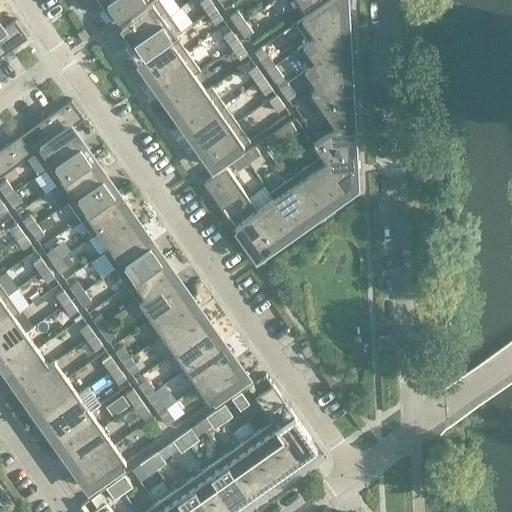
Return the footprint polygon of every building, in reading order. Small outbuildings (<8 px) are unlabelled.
[(141,0),(109,0),(111,3),(109,5),(117,17),(141,0)] [(171,13),(161,0),(154,0),(122,23),(130,35),(133,33),(136,38),(171,13)] [(214,6),(210,0),(201,0),(200,1),(207,11),(214,6)] [(346,8),(345,0),(327,0),(296,22),(308,40),(297,48),(346,14),(346,13),(343,15),(340,12),(346,8)] [(222,18),(214,6),(207,11),(215,23),(222,18)] [(238,9),(230,15),(237,26),(245,20),(238,9)] [(182,29),(171,13),(136,38),(139,42),(136,43),(144,54),(137,59),(138,60),(182,29)] [(347,34),(346,14),(297,48),(309,65),(304,69),(305,70),(347,40),(347,39),(344,41),(342,37),(347,34)] [(0,56),(28,36),(16,18),(2,27),(3,28),(0,30),(0,56)] [(253,31),(245,20),(237,26),(245,37),(253,31)] [(182,29),(138,60),(147,73),(149,71),(152,75),(150,77),(188,51),(176,34),(182,29)] [(239,41),(231,29),(223,34),(232,46),(239,41)] [(348,59),(347,40),(305,70),(317,87),(310,91),(311,92),(349,65),(349,64),(346,66),(343,63),(348,59)] [(247,53),(239,41),(232,46),(240,58),(247,53)] [(200,69),(188,51),(150,77),(160,91),(162,89),(165,93),(200,69)] [(267,52),(259,57),(268,69),(275,64),(267,52)] [(283,76),(275,64),(268,69),(276,81),(283,76)] [(264,76),(256,65),(248,70),(257,82),(264,76)] [(350,85),(349,65),(311,92),(335,126),(313,142),(314,143),(352,116),(350,89),(347,92),(345,88),(350,85)] [(201,69),(200,69),(165,93),(168,97),(165,99),(175,113),(212,86),(206,90),(195,73),(201,69)] [(272,88),(264,76),(257,82),(265,93),(272,88)] [(287,82),(280,87),(288,99),(296,94),(287,82)] [(225,104),(212,86),(175,113),(185,126),(187,124),(190,128),(225,104)] [(285,106),(276,94),(269,99),(277,111),(285,106)] [(84,116),(72,98),(38,122),(47,135),(29,147),(20,134),(0,148),(0,175),(34,152),(33,151),(71,125),(84,116)] [(237,122),(225,104),(190,128),(193,133),(190,134),(200,148),(237,122)] [(353,135),(352,116),(314,143),(322,154),(349,191),(356,186),(353,140),(350,142),(347,139),(353,135)] [(295,128),(290,121),(278,129),(284,136),(295,128)] [(250,140),(237,122),(200,148),(200,149),(203,147),(206,151),(203,153),(213,166),(250,140)] [(33,151),(34,152),(46,169),(81,144),(78,140),(80,138),(71,125),(33,151)] [(284,136),(278,129),(267,137),(272,145),(284,136)] [(84,148),(81,144),(46,169),(57,184),(94,158),(86,146),(84,148)] [(260,153),(255,145),(243,154),(248,161),(260,153)] [(248,161),(243,154),(231,162),(237,169),(248,161)] [(322,154),(305,166),(329,201),(333,198),(335,201),(349,191),(322,154)] [(103,171),(94,158),(57,184),(69,201),(103,176),(101,172),(103,171)] [(257,209),(226,166),(204,181),(222,208),(240,195),(252,212),(234,225),(257,256),(274,244),(272,241),(276,239),(278,241),(256,209),(257,209)] [(329,201),(305,166),(287,179),(314,216),(327,207),(325,204),(329,201)] [(106,181),(103,176),(69,201),(80,218),(118,191),(109,179),(106,181)] [(6,179),(0,183),(0,186),(7,196),(14,191),(6,179)] [(314,216),(287,179),(269,191),(294,226),(298,223),(300,226),(314,216)] [(21,201),(14,191),(7,196),(14,206),(21,201)] [(127,204),(118,191),(80,218),(92,234),(127,210),(124,206),(127,204)] [(294,226),(269,191),(269,192),(273,197),(257,209),(256,209),(278,241),(292,231),(290,229),(294,226)] [(130,214),(127,210),(92,234),(93,235),(99,231),(109,246),(103,250),(104,251),(141,225),(132,212),(130,214)] [(30,214),(23,219),(30,229),(37,223),(30,214)] [(24,233),(17,223),(9,228),(16,238),(24,233)] [(44,233),(37,223),(30,229),(37,238),(44,233)] [(150,237),(141,225),(104,251),(116,268),(150,243),(148,239),(150,237)] [(31,242),(24,233),(16,238),(23,248),(31,242)] [(153,247),(150,243),(116,268),(127,284),(165,258),(156,245),(153,247)] [(54,247),(46,252),(53,262),(60,257),(54,247)] [(47,266),(40,256),(33,261),(40,271),(47,266)] [(67,267),(60,257),(53,262),(60,272),(67,267)] [(174,271),(165,258),(127,284),(139,301),(174,277),(171,272),(174,271)] [(54,276),(47,266),(40,271),(47,281),(54,276)] [(177,281),(174,277),(139,301),(151,318),(188,291),(179,279),(177,281)] [(77,280),(70,285),(77,295),(84,290),(77,280)] [(0,299),(8,294),(0,281),(0,299)] [(71,299),(64,290),(56,295),(63,305),(71,299)] [(91,300),(84,290),(77,295),(84,305),(91,300)] [(197,304),(188,291),(151,318),(163,334),(197,310),(195,306),(197,304)] [(0,324),(20,310),(8,294),(0,299),(0,324)] [(78,309),(71,299),(63,305),(70,314),(78,309)] [(20,311),(20,310),(0,324),(0,349),(26,331),(15,315),(20,311)] [(200,314),(197,310),(163,334),(174,351),(212,325),(203,312),(200,314)] [(101,314),(93,319),(100,329),(107,323),(101,314)] [(94,333),(87,323),(80,328),(87,338),(94,333)] [(116,335),(107,323),(100,329),(108,340),(116,335)] [(221,337),(212,325),(174,351),(186,368),(221,343),(218,339),(221,337)] [(38,348),(26,331),(0,349),(0,361),(6,370),(38,348)] [(102,345),(94,333),(87,338),(95,350),(102,345)] [(389,347),(389,336),(378,336),(378,347),(384,347),(389,347)] [(224,347),(221,343),(186,368),(198,384),(235,358),(226,345),(224,347)] [(123,345),(115,350),(124,362),(131,357),(123,345)] [(49,364),(38,348),(6,370),(15,383),(17,381),(20,385),(55,360),(49,364)] [(118,366),(109,354),(102,360),(110,371),(118,366)] [(139,369),(131,357),(124,362),(132,374),(139,369)] [(236,359),(235,358),(198,384),(210,402),(248,375),(239,363),(236,365),(233,361),(236,359)] [(67,377),(55,360),(20,385),(23,389),(21,391),(29,403),(67,377)] [(126,378),(118,366),(110,371),(119,383),(126,378)] [(79,394),(67,377),(29,403),(38,416),(41,414),(44,418),(79,394)] [(146,378),(139,384),(147,395),(154,390),(146,378)] [(286,402),(273,384),(255,397),(272,420),(300,459),(317,446),(290,408),(288,409),(284,403),(286,402)] [(88,387),(79,394),(44,418),(47,422),(44,424),(53,437),(90,410),(100,403),(88,387)] [(141,399),(133,388),(126,393),(134,405),(141,399)] [(163,402),(154,390),(147,395),(155,407),(163,402)] [(249,403),(241,391),(231,397),(240,409),(249,403)] [(149,411),(141,399),(134,405),(142,416),(149,411)] [(232,414),(224,403),(215,409),(223,421),(232,414)] [(166,407),(159,412),(167,424),(175,419),(166,407)] [(223,421),(215,409),(206,416),(214,427),(223,421)] [(102,427),(90,410),(53,437),(62,449),(64,447),(67,451),(102,427)] [(161,428),(153,416),(146,421),(154,433),(161,428)] [(272,420),(256,432),(283,470),(300,459),(272,420)] [(199,438),(191,426),(181,433),(190,444),(199,438)] [(114,444),(102,427),(67,451),(70,456),(68,457),(76,470),(114,444)] [(283,470),(256,432),(239,443),(266,482),(283,470)] [(190,444),(181,433),(172,439),(181,451),(190,444)] [(266,482),(239,443),(222,455),(250,494),(266,482)] [(126,461),(114,444),(76,470),(77,471),(80,469),(82,473),(80,475),(89,487),(126,461)] [(166,461),(157,450),(148,456),(156,468),(166,461)] [(250,494),(222,455),(205,467),(233,506),(250,494)] [(156,468),(148,456),(139,463),(147,474),(156,468)] [(223,511),(233,506),(205,467),(189,479),(212,511),(223,511)] [(132,485),(124,473),(115,480),(123,491),(132,485)] [(212,511),(189,479),(172,490),(187,511),(212,511)] [(123,491),(115,480),(106,486),(114,498),(123,491)] [(187,511),(172,490),(155,502),(162,511),(187,511)] [(113,511),(106,501),(91,511),(113,511)] [(162,511),(155,502),(141,511),(162,511)]
